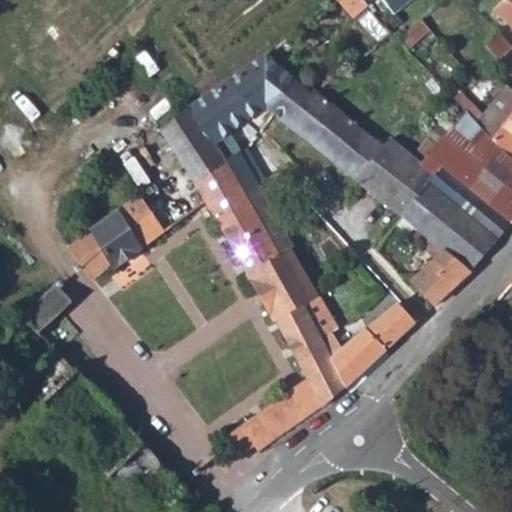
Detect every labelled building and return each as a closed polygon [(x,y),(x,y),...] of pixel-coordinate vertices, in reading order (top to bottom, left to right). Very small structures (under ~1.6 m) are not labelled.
[(352,8),(362,0),(333,0),(331,2),(337,10),(347,2),(352,8)] [(385,0),(395,11),(408,0),(385,0)] [(511,0),(501,0),(492,10),(511,27),(511,0)] [(420,20),(399,37),(411,49),(431,31),(420,20)] [(511,48),(498,33),(484,46),(498,60),(511,48)] [(294,80),(267,55),(193,108),(224,168),(240,158),(228,138),(265,108),(268,110),(279,95),(294,80)] [(279,119),(401,217),(433,177),(418,164),(386,139),(380,146),(315,93),(312,90),(308,92),(294,80),(279,95),(268,110),(279,119)] [(478,124),(493,139),(507,121),(511,114),(511,91),(507,87),(478,124)] [(194,183),(205,202),(233,183),(224,168),(193,108),(168,124),(162,129),(194,183)] [(433,177),(401,217),(442,249),(471,272),(473,270),(511,223),(511,158),(493,139),(478,124),(465,111),(453,124),(444,115),(427,134),(437,142),(418,164),(433,177)] [(511,114),(507,121),(493,139),(511,158),(511,114)] [(240,158),(224,168),(233,183),(273,253),(286,246),(290,242),(254,180),(261,175),(272,165),(254,145),(241,157),(240,158)] [(231,435),(244,454),(257,445),(261,449),(321,406),(323,407),(343,389),(295,310),(315,298),(286,246),(273,253),(233,183),(205,202),(244,269),(242,271),(272,323),(274,321),(308,381),(231,435)] [(169,230),(145,193),(71,246),(96,278),(112,268),(169,230)] [(409,285),(433,306),(471,272),(442,249),(409,285)] [(72,302),(57,285),(0,339),(0,356),(41,401),(39,402),(61,427),(61,428),(84,455),(85,454),(107,479),(144,443),(101,394),(100,394),(78,369),(75,371),(40,331),(72,302)] [(315,298),(295,310),(343,389),(417,322),(399,302),(342,352),(331,334),(336,331),(316,297),(315,298)]
